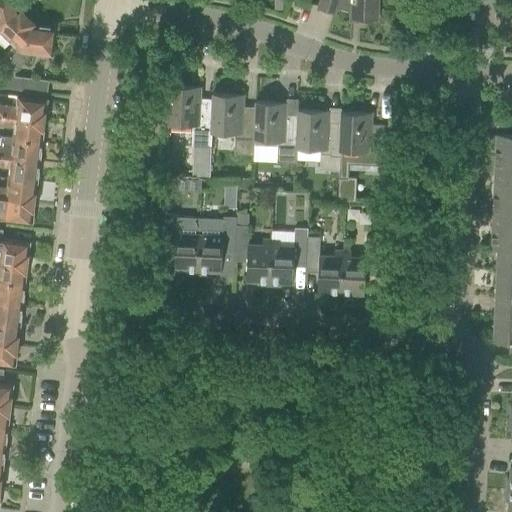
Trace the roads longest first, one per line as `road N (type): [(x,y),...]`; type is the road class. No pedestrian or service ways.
road 1 (residential): [(458,339),(73,301)]
road 2 (residential): [(108,5),(242,28),(315,56),(475,74)]
road 3 (tertiary): [(73,301),(108,5)]
road 4 (residential): [(458,339),(475,74)]
road 5 (tertiary): [(47,511),(73,301)]
road 6 (residential): [(473,511),(477,353),(458,339)]
